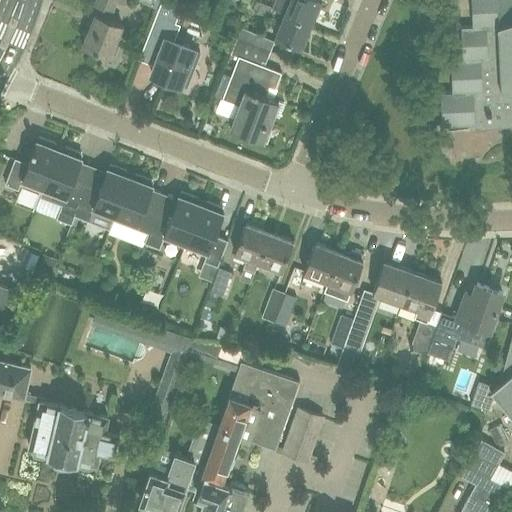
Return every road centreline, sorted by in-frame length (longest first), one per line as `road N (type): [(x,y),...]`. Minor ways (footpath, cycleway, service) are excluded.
road 1 (residential): [(289,189),(0,78)]
road 2 (residential): [(511,217),(445,221),(289,189)]
road 3 (residential): [(289,189),(370,0)]
road 4 (unknown): [(283,511),(300,485),(338,464),(350,421),(343,404),(316,390)]
